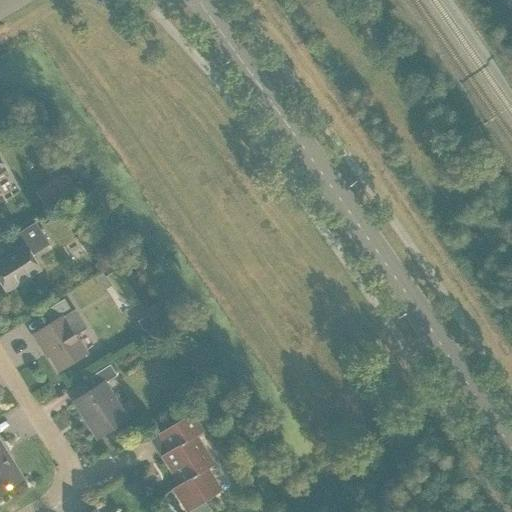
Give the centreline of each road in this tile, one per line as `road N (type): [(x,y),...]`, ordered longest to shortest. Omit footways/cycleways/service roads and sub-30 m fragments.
road 1 (secondary): [(511,448),(197,0)]
road 2 (unclassified): [(32,511),(64,485),(65,465),(0,358)]
